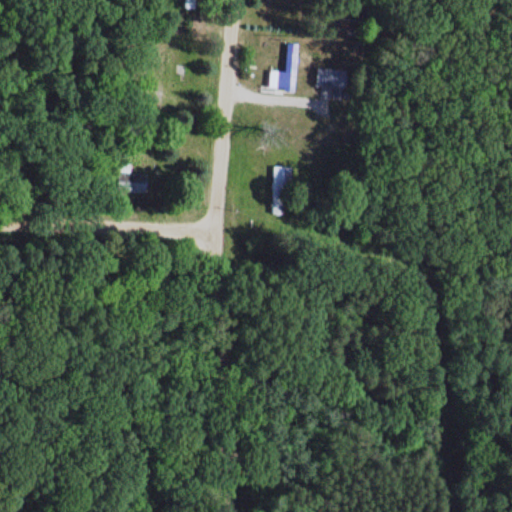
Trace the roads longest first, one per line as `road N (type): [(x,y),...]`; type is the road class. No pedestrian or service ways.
road 1 (residential): [(212,511),(218,236)]
road 2 (residential): [(218,236),(233,0)]
road 3 (residential): [(218,236),(0,231)]
